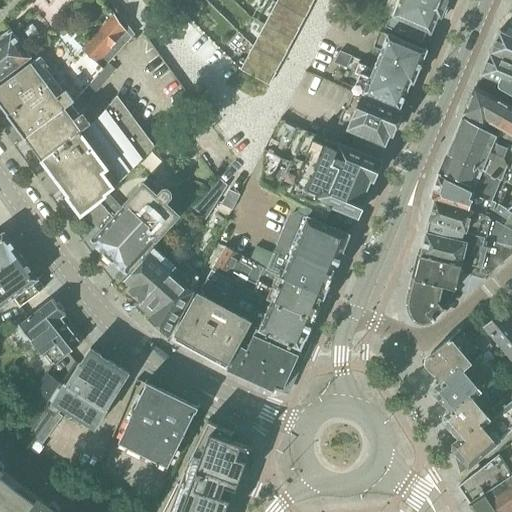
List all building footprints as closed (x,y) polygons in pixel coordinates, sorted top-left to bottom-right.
[(85,0),(24,0),(1,24),(7,31),(0,35),(0,80),(32,56),(43,47),(84,2),(85,0)] [(32,56),(0,80),(0,103),(8,114),(57,77),(74,58),(82,48),(113,14),(114,13),(104,0),(85,0),(84,2),(43,47),(32,56)] [(446,4),(437,0),(388,0),(384,13),(391,16),(385,26),(422,43),(427,31),(430,33),(438,15),(441,16),(446,4)] [(299,29),(305,18),(277,3),(271,13),(299,29)] [(71,101),(80,95),(82,92),(108,63),(131,38),(135,35),(117,11),(114,13),(113,14),(82,48),(74,58),(57,77),(8,114),(25,137),(26,137),(25,136),(71,101)] [(511,26),(503,22),(490,54),(511,63),(511,26)] [(259,35),(288,51),(293,40),(265,25),(259,35)] [(372,64),(371,68),(392,78),(392,79),(409,86),(411,82),(413,83),(427,50),(380,31),(373,47),(381,51),(375,65),(372,64)] [(248,57),(276,72),(282,62),(253,46),(248,57)] [(352,56),(340,51),(334,63),(347,68),(352,56)] [(511,63),(490,54),(481,75),(498,83),(498,84),(498,85),(498,86),(499,86),(499,87),(500,88),(511,94),(511,63)] [(392,78),(371,68),(359,63),(354,74),(359,76),(354,89),(400,109),(409,86),(392,79),(392,78)] [(483,123),(485,121),(498,128),(500,134),(499,135),(511,142),(511,109),(475,89),(465,113),(483,123)] [(362,97),(354,93),(347,109),(346,108),(339,124),(385,143),(389,133),(392,134),(401,113),(363,96),(362,97)] [(91,108),(80,95),(71,101),(25,136),(26,137),(42,159),(80,131),(91,123),(84,114),(91,108)] [(91,125),(81,132),(91,146),(107,168),(107,167),(110,171),(119,183),(154,146),(118,97),(100,118),(97,120),(91,125)] [(447,153),(505,181),(511,184),(511,149),(493,142),(495,137),(461,119),(447,153)] [(311,212),(311,213),(315,204),(326,209),(328,203),(358,216),(380,162),(339,145),(325,139),(304,130),(278,193),(301,205),(311,211),(311,212)] [(81,214),(84,211),(99,200),(105,195),(104,193),(119,183),(110,171),(107,167),(107,168),(91,146),(81,132),(80,131),(42,159),(69,195),(67,196),(81,214)] [(263,162),(270,166),(276,154),(265,149),(264,150),(263,162)] [(447,153),(439,175),(491,200),(495,203),(501,205),(508,188),(503,186),(505,181),(447,153)] [(283,158),(276,154),(270,166),(277,169),(283,158)] [(268,186),(273,176),(262,171),(261,183),(268,186)] [(511,211),(507,209),(501,205),(495,203),(491,200),(439,175),(432,194),(435,200),(476,213),(482,214),(485,204),(489,205),(489,207),(508,220),(504,225),(511,229),(511,211)] [(219,177),(192,207),(206,220),(228,185),(219,177)] [(112,259),(126,272),(155,240),(157,242),(181,215),(167,203),(173,197),(172,191),(168,188),(163,188),(158,194),(144,182),(112,218),(99,200),(84,211),(99,231),(91,239),(104,252),(99,258),(107,265),(112,259)] [(226,197),(236,202),(239,195),(229,190),(226,197)] [(236,202),(226,197),(222,205),(232,210),(236,202)] [(463,231),(511,246),(511,229),(504,225),(504,226),(485,215),(482,214),(476,213),(435,200),(435,201),(430,220),(431,220),(463,231)] [(283,247),(334,270),(350,235),(309,217),(311,212),(311,213),(311,212),(311,211),(301,205),(298,211),(289,215),(277,244),(278,244),(283,247)] [(481,268),(480,272),(479,274),(488,276),(489,276),(491,275),(490,273),(511,254),(511,246),(463,231),(431,220),(428,234),(426,233),(424,241),(420,258),(460,267),(461,263),(481,268)] [(0,234),(0,271),(21,256),(4,232),(0,234)] [(256,246),(250,260),(267,270),(323,296),(334,270),(283,247),(278,244),(274,254),(256,246)] [(218,258),(211,270),(260,299),(312,321),(323,296),(267,270),(250,260),(225,246),(218,258)] [(134,292),(143,301),(170,270),(160,260),(163,256),(154,248),(126,279),(135,288),(134,292)] [(39,281),(21,256),(0,271),(0,307),(14,297),(20,306),(43,289),(38,282),(39,281)] [(459,272),(474,276),(457,290),(468,294),(489,276),(488,276),(479,274),(480,272),(481,268),(461,263),(460,267),(420,258),(415,281),(443,288),(443,287),(455,290),(459,272)] [(192,291),(170,270),(143,301),(144,301),(144,307),(153,315),(151,318),(169,334),(170,333),(192,291)] [(313,322),(312,321),(260,299),(211,270),(197,296),(199,296),(220,309),(249,325),(238,344),(227,369),(274,390),(275,387),(283,389),(284,386),(285,387),(298,363),(296,362),(313,331),(309,329),(313,322)] [(439,303),(443,288),(415,281),(411,296),(412,315),(419,321),(428,321),(431,318),(433,320),(435,318),(433,316),(443,308),(439,303)] [(216,363),(227,369),(238,344),(249,325),(220,309),(199,296),(197,296),(195,300),(188,314),(174,339),(195,350),(216,363)] [(53,299),(51,301),(20,325),(43,355),(47,352),(56,364),(82,343),(62,318),(66,316),(53,299)] [(511,307),(502,316),(499,313),(483,327),(511,359),(511,307)] [(433,377),(439,383),(458,366),(461,370),(470,363),(466,358),(475,351),(459,331),(424,361),(423,367),(433,377)] [(23,444),(28,448),(35,438),(46,445),(65,419),(56,413),(60,407),(94,429),(129,374),(102,356),(102,355),(92,348),(82,364),(81,364),(67,385),(66,384),(23,444)] [(474,360),(470,363),(461,370),(458,366),(439,383),(434,388),(433,394),(448,412),(468,395),(471,399),(482,390),(500,376),(481,354),(474,360)] [(118,442),(144,455),(173,394),(146,381),(145,384),(146,384),(118,442)] [(442,422),(458,440),(477,423),(480,427),(485,423),(488,420),(479,410),(491,400),(482,390),(471,399),(468,395),(448,412),(443,416),(442,422)] [(199,407),(173,394),(144,455),(168,466),(195,412),(196,412),(199,407)] [(17,417),(33,429),(46,409),(31,399),(17,417)] [(493,431),(485,423),(480,427),(477,423),(458,440),(451,446),(451,450),(457,473),(465,467),(466,468),(511,428),(511,400),(509,403),(506,406),(503,409),(510,417),(493,431)] [(496,415),(503,409),(506,406),(501,400),(491,409),(496,415)] [(225,511),(230,499),(229,499),(233,489),(236,490),(247,461),(246,461),(249,447),(231,441),(234,433),(209,420),(184,470),(179,483),(178,483),(163,511),(225,511)] [(44,447),(36,441),(31,449),(39,455),(44,447)] [(511,511),(511,474),(499,454),(473,475),(497,511),(511,511)] [(0,510),(20,484),(6,472),(4,470),(7,466),(0,455),(0,510)] [(471,511),(497,511),(473,475),(458,486),(469,503),(467,504),(471,511)] [(60,511),(63,508),(46,489),(48,492),(40,498),(37,496),(20,484),(0,510),(0,511),(60,511)]
